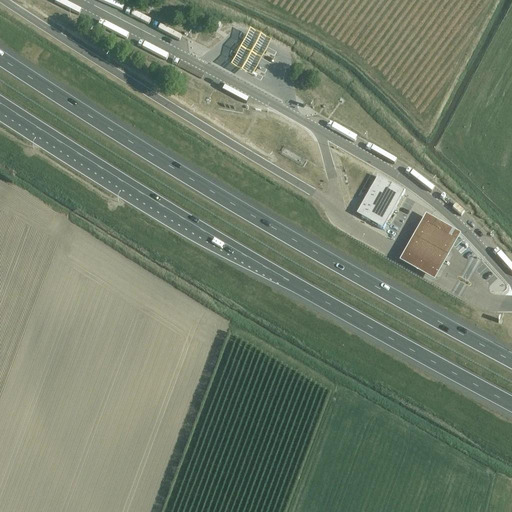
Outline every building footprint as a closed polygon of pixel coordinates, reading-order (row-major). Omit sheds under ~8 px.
[(60,1),(58,5),(73,11),(75,7),(60,1)] [(249,28),(230,64),(251,76),(271,40),(249,28)] [(117,29),(115,34),(142,49),(145,44),(117,29)] [(184,64),(182,69),(207,80),(209,76),(184,64)] [(239,80),(240,75),(231,71),(229,77),(239,80)] [(220,82),(218,86),(245,101),(247,97),(241,94),(242,93),(220,82)] [(385,158),(388,153),(363,140),(360,146),(385,158)] [(397,158),(393,163),(419,181),(423,176),(397,158)] [(367,197),(356,215),(383,231),(386,225),(393,212),(395,209),(400,200),(401,198),(404,193),(378,177),(367,197)] [(449,207),(454,201),(433,183),(428,189),(449,207)] [(460,219),(465,215),(457,206),(452,210),(460,219)] [(425,216),(399,262),(434,282),(460,236),(425,216)]
